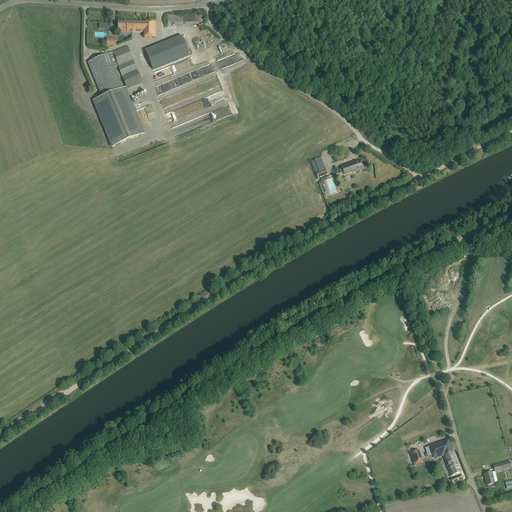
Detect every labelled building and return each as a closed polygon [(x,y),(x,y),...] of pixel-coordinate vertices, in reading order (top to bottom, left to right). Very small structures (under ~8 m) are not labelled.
[(155,38),(156,22),(144,21),(144,22),(118,22),(118,30),(126,30),(126,32),(127,32),(127,33),(144,33),(144,38),(155,38)] [(182,36),(145,51),(152,69),(190,55),(182,36)] [(113,38),(107,40),(111,48),(116,46),(113,38)] [(128,46),(109,54),(115,68),(118,66),(127,90),(143,83),(140,77),(128,46)] [(109,54),(88,63),(102,97),(124,88),(115,68),(109,54)] [(102,97),(94,101),(113,147),(144,134),(125,88),(124,88),(102,97)] [(360,160),(355,161),(341,166),(342,168),(339,169),(340,173),(343,172),(344,174),(353,172),(363,169),(360,160)] [(328,174),(326,170),(316,174),(318,178),(328,174)] [(452,449),(448,440),(444,441),(425,448),(428,457),(434,455),(434,457),(437,457),(443,455),(443,456),(453,452),(452,449)] [(410,454),(414,466),(424,463),(419,450),(410,454)] [(453,451),(453,452),(443,456),(452,476),(462,472),(453,451)] [(493,465),(495,472),(511,468),(510,461),(493,465)] [(491,472),(489,473),(484,474),(487,485),(494,484),(491,472)]
